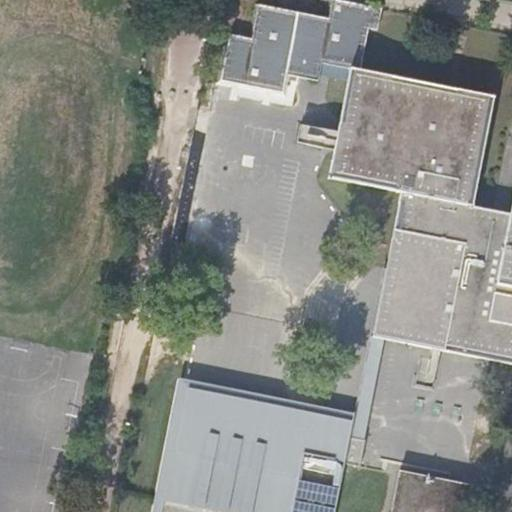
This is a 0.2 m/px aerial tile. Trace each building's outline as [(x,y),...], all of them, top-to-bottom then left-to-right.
[(221,80),(281,92),(285,74),(318,81),(319,75),(348,81),(345,87),(328,178),(400,192),(372,337),(511,364),(511,198),(509,213),(472,206),(492,97),(359,70),(367,27),(378,29),(381,8),(336,0),(330,0),(327,19),(257,4),(251,39),(228,33),(221,80)] [(435,383),(438,350),(423,348),(419,381),(435,383)] [(176,383),(153,501),(165,503),(182,415),(299,438),(302,426),(364,438),(367,420),(176,383)] [(299,438),(182,415),(165,503),(153,501),(150,511),(333,511),(343,462),(359,465),(364,438),(302,426),(299,438)] [(398,470),(389,511),(464,511),(469,485),(398,470)]
